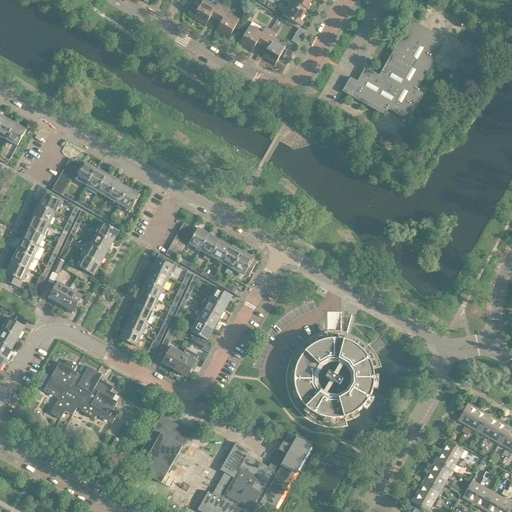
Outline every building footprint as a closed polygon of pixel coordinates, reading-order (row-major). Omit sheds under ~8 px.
[(200,4),(195,1),(187,15),(205,25),(209,18),(214,21),(216,18),(224,4),(218,1),(217,2),(213,0),(212,0),(210,5),(203,0),(200,4)] [(305,12),(310,3),(305,0),(290,0),(288,5),(303,13),(304,14),(305,12)] [(300,20),(303,13),(288,5),(286,3),(283,8),(285,10),(281,16),(299,26),(302,22),(300,20)] [(216,18),(214,21),(219,24),(216,31),(228,38),(238,20),(226,13),(229,7),(224,4),(216,18)] [(384,116),(387,110),(407,121),(424,93),(417,89),(445,40),(411,21),(379,76),(364,68),(357,81),(350,77),(341,92),(384,116)] [(255,44),(260,48),(262,45),(270,31),(264,27),(263,29),(251,22),(249,26),(239,44),(251,51),(255,44)] [(298,29),(292,41),(297,45),(304,32),(298,29)] [(270,31),(262,45),(260,48),(265,50),(262,57),(275,64),(284,47),(272,40),(276,34),(270,31)] [(287,51),(283,58),(288,61),(292,54),(287,51)] [(26,130),(4,117),(0,124),(0,136),(17,146),(26,130)] [(0,160),(6,165),(9,161),(0,155),(0,160)] [(80,164),(70,158),(66,164),(77,170),(79,165),(80,164)] [(78,175),(75,179),(86,185),(95,170),(96,168),(90,165),(89,166),(84,163),(83,167),(79,165),(77,170),(75,173),(78,175)] [(77,170),(66,164),(64,169),(74,175),(75,173),(77,170)] [(74,175),(64,169),(60,174),(71,180),(74,175)] [(96,194),(97,192),(106,176),(107,174),(100,170),(99,172),(95,170),(86,185),(85,188),(96,194)] [(71,180),(60,174),(58,179),(68,185),(71,180)] [(106,176),(97,192),(108,198),(117,182),(118,181),(112,177),(111,178),(106,176)] [(58,179),(55,185),(65,190),(68,185),(58,179)] [(117,182),(108,198),(119,204),(128,189),(117,182)] [(62,195),(64,192),(65,190),(55,185),(52,189),(62,195)] [(131,211),(140,195),(128,189),(119,204),(131,211)] [(62,195),(76,203),(78,200),(64,192),(62,195)] [(63,202),(44,193),(38,205),(55,212),(58,206),(60,207),(63,202)] [(76,203),(87,210),(89,206),(78,200),(76,203)] [(55,212),(38,205),(33,216),(49,224),(55,212)] [(87,210),(98,216),(100,212),(89,206),(87,210)] [(69,219),(73,221),(78,210),(74,208),(69,219)] [(79,224),(85,213),(80,211),(75,222),(79,224)] [(98,216),(109,222),(111,219),(100,212),(98,216)] [(49,224),(33,216),(27,227),(44,235),(49,224)] [(69,219),(63,230),(67,232),(73,221),(69,219)] [(121,224),(111,219),(109,222),(118,228),(121,224)] [(79,224),(75,222),(70,233),(74,235),(79,224)] [(119,231),(103,222),(96,234),(112,243),(119,231)] [(180,228),(191,235),(194,229),(183,223),(180,228)] [(44,235),(27,227),(22,239),(38,247),(44,235)] [(177,234),(188,240),(191,235),(180,228),(177,234)] [(188,244),(200,251),(209,235),(197,228),(188,244)] [(62,244),(67,232),(63,230),(58,242),(62,244)] [(74,235),(70,233),(65,245),(69,247),(74,235)] [(106,254),(112,243),(96,234),(90,244),(106,254)] [(174,239),(185,245),(188,240),(177,234),(174,239)] [(209,259),(210,257),(220,241),(209,235),(200,251),(206,254),(204,257),(209,259)] [(33,258),(38,247),(22,239),(17,250),(33,258)] [(171,244),(182,250),(185,245),(174,239),(171,244)] [(220,241),(210,257),(221,263),(231,247),(220,241)] [(58,242),(52,253),(57,255),(62,244),(58,242)] [(100,265),(106,254),(90,244),(84,255),(100,265)] [(168,249),(179,256),(182,250),(171,244),(168,249)] [(69,247),(65,245),(59,257),(63,259),(69,247)] [(221,263),(232,269),(242,252),(235,248),(235,249),(231,247),(221,263)] [(168,249),(165,254),(176,261),(179,256),(168,249)] [(17,250),(11,262),(28,269),(33,258),(17,250)] [(242,252),(232,269),(248,278),(257,262),(253,260),(254,258),(246,254),(245,256),(242,254),(243,252),(242,252)] [(57,255),(52,253),(47,265),(51,266),(57,255)] [(93,276),(100,265),(84,255),(77,267),(93,276)] [(151,269),(168,277),(170,272),(174,273),(178,265),(170,261),(169,263),(157,258),(151,269)] [(58,259),(52,272),(49,278),(56,281),(59,275),(57,274),(63,262),(58,259)] [(189,269),(191,265),(180,259),(178,263),(189,269)] [(28,269),(11,262),(2,281),(19,288),(28,269)] [(47,265),(42,276),(46,278),(51,266),(47,265)] [(189,269),(200,275),(202,271),(191,265),(189,269)] [(168,277),(151,269),(146,281),(162,289),(168,277)] [(88,277),(79,271),(76,277),(85,282),(88,277)] [(211,281),(213,277),(202,271),(200,275),(211,281)] [(187,273),(182,284),(186,286),(191,274),(187,273)] [(192,289),(198,277),(193,275),(188,287),(192,289)] [(40,290),(46,278),(42,276),(41,276),(40,276),(34,287),(40,290)] [(233,294),(222,287),(224,283),(213,277),(211,281),(233,294)] [(146,281),(141,292),(157,300),(162,289),(146,281)] [(57,282),(48,298),(47,299),(59,306),(60,305),(69,289),(57,282)] [(222,287),(233,294),(236,288),(225,282),(224,283),(222,287)] [(180,297),(186,286),(182,284),(176,295),(180,297)] [(183,298),(187,300),(192,289),(188,287),(183,298)] [(206,296),(209,298),(225,307),(232,296),(216,287),(212,294),(208,292),(206,296)] [(82,296),(69,289),(60,305),(73,312),(82,296)] [(152,312),(157,300),(141,292),(135,304),(152,312)] [(175,308),(180,297),(176,295),(171,307),(175,308)] [(178,309),(182,311),(187,300),(183,298),(178,309)] [(225,307),(209,298),(203,309),(219,318),(225,307)] [(146,323),(152,312),(135,304),(130,315),(146,323)] [(170,320),(175,308),(171,307),(166,318),(170,320)] [(182,311),(178,309),(172,322),(176,324),(182,311)] [(197,320),(213,329),(219,318),(203,309),(197,320)] [(141,334),(146,323),(130,315),(125,327),(141,334)] [(0,328),(2,329),(18,338),(24,327),(8,318),(4,325),(3,324),(0,328)] [(166,318),(160,329),(164,331),(170,320),(166,318)] [(197,320),(191,331),(207,340),(213,329),(197,320)] [(166,349),(171,339),(176,327),(171,324),(166,336),(159,349),(167,354),(162,363),(174,370),(183,354),(171,347),(169,350),(166,349)] [(135,346),(141,334),(125,327),(119,339),(135,346)] [(0,342),(11,349),(18,338),(2,329),(0,332),(0,342)] [(159,343),(164,331),(160,329),(155,341),(159,343)] [(285,376),(285,379),(286,388),(288,397),(292,405),(298,412),(304,418),(311,423),(318,426),(326,428),(333,428),(339,428),(343,427),(347,426),(347,425),(345,418),(347,417),(350,416),(352,415),(359,411),(364,406),(369,399),(372,392),(373,385),(374,377),(372,369),(381,367),(378,360),(375,353),(369,347),(363,341),(356,336),(348,333),(340,331),(335,331),(331,331),(327,331),(317,334),(308,338),(300,344),(294,352),(289,360),(286,370),(286,373),(285,376)] [(202,349),(205,344),(193,337),(190,342),(202,349)] [(155,341),(153,341),(147,352),(153,355),(159,343),(155,341)] [(0,356),(5,360),(11,349),(0,342),(0,356)] [(195,361),(183,354),(174,370),(186,377),(195,361)] [(58,363),(43,391),(57,399),(49,414),(59,420),(64,412),(72,416),(78,405),(82,407),(80,412),(94,420),(96,415),(112,424),(117,414),(112,411),(117,403),(112,400),(115,395),(110,393),(113,388),(99,380),(101,375),(87,367),(82,377),(77,375),(78,374),(73,372),(76,367),(66,361),(63,366),(58,363)] [(467,404),(457,421),(468,427),(478,410),(467,404)] [(468,427),(478,433),(488,415),(478,410),(468,427)] [(498,421),(488,415),(478,433),(488,439),(498,421)] [(139,471),(161,484),(182,447),(183,448),(191,433),(161,416),(140,452),(148,456),(139,471)] [(259,434),(261,429),(245,420),(243,425),(259,434)] [(488,439),(498,444),(508,427),(498,421),(488,439)] [(117,435),(122,438),(128,427),(123,425),(117,435)] [(498,444),(509,450),(511,444),(511,428),(508,427),(498,444)] [(267,511),(269,510),(272,511),(273,511),(312,446),(289,433),(268,468),(247,456),(249,451),(235,443),(220,470),(224,473),(212,494),(208,492),(197,510),(201,511),(267,511)] [(464,451),(446,441),(440,451),(458,461),(464,451)] [(458,461),(440,451),(434,461),(452,471),(458,461)] [(452,471),(434,461),(429,471),(446,481),(452,471)] [(429,471),(423,482),(440,492),(446,481),(429,471)] [(480,483),(483,485),(486,480),(489,475),(486,472),(482,478),(483,478),(480,483)] [(462,498),(472,504),(482,487),(472,481),(462,498)] [(434,502),(440,492),(423,482),(417,492),(434,502)] [(482,487),(472,504),(482,510),(492,492),(482,487)] [(427,511),(428,511),(434,502),(417,492),(411,502),(427,511)] [(482,510),(486,511),(494,511),(503,498),(492,492),(482,510)] [(508,511),(511,506),(511,503),(503,498),(494,511),(508,511)]
